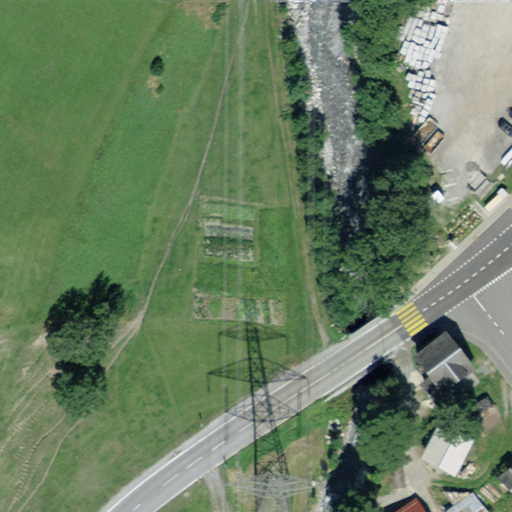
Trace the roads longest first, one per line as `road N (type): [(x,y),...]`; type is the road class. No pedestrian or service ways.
road 1 (track): [(260,416),(238,240),(252,0)]
road 2 (secondary): [(466,281),(130,511)]
